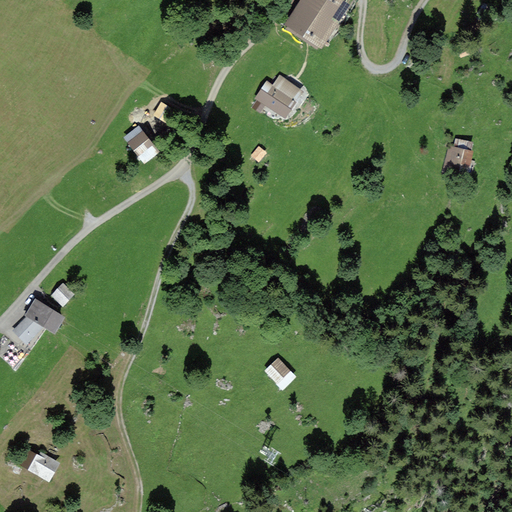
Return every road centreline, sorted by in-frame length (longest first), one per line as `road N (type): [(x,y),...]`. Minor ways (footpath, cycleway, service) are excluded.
road 1 (unclassified): [(0,322),(69,244),(179,170),(225,67),(288,0)]
road 2 (track): [(179,170),(192,193),(120,389),(138,511)]
road 3 (track): [(426,0),(395,64),(382,69),(368,66),(360,52),(363,0)]
